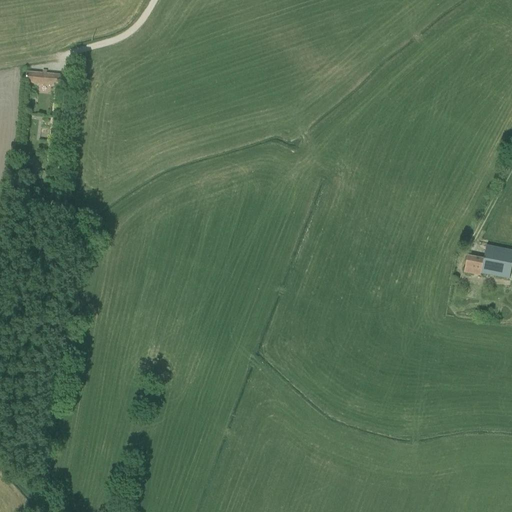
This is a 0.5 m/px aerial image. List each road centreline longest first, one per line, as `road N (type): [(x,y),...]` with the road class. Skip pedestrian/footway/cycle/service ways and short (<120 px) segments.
road 1 (track): [(0,66),(117,40),(154,0)]
road 2 (track): [(466,281),(459,264),(511,166)]
